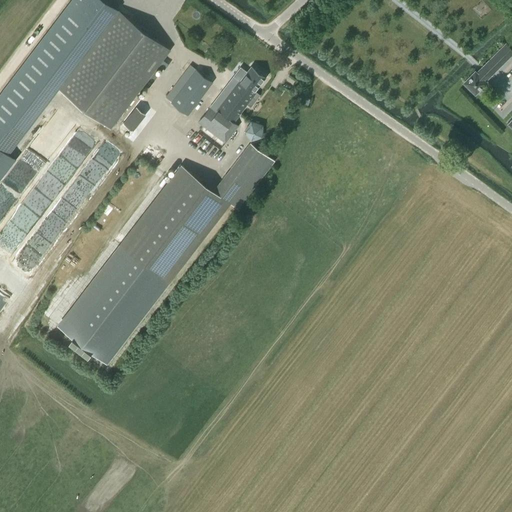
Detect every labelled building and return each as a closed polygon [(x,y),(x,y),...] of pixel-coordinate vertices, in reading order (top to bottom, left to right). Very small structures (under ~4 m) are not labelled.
[(105,0),(72,0),(0,94),(0,144),(108,2),(105,0)] [(169,49),(139,26),(117,9),(58,87),(111,127),(169,49)] [(492,74),(508,57),(500,49),(483,66),(492,74)] [(166,97),(188,114),(212,81),(190,64),(166,97)] [(211,104),(198,122),(225,142),(239,125),(234,121),(247,103),(251,106),(256,99),(252,96),(266,77),(251,65),(245,73),(241,70),(236,77),(239,79),(217,108),(211,104)] [(480,69),(476,73),(485,81),(489,77),(492,74),(483,66),(480,69)] [(476,73),(476,72),(475,72),(466,81),(465,82),(466,82),(475,91),(475,92),(476,91),(485,82),(486,82),(485,81),(476,73)] [(132,130),(143,112),(131,105),(120,122),(132,130)] [(252,140),(264,137),(264,124),(253,120),(245,130),(252,140)] [(0,176),(15,158),(0,146),(0,176)] [(230,201),(182,165),(121,244),(58,325),(106,362),(230,201)]
